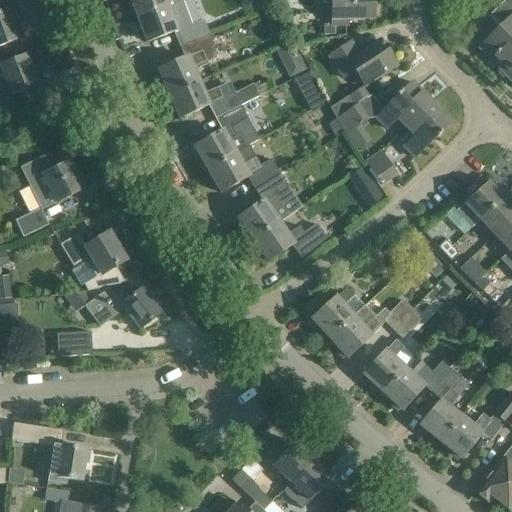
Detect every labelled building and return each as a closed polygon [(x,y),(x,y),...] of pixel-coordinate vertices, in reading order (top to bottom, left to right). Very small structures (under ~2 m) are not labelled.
[(129,0),(136,18),(181,2),(179,0),(129,0)] [(276,7),(273,0),(255,0),(260,13),(276,7)] [(317,0),(318,5),(330,5),(330,27),(323,27),(323,39),(335,39),(335,27),(347,27),(347,21),(374,21),(373,0),(317,0)] [(501,27),(478,49),(498,69),(511,55),(511,4),(508,0),(505,0),(490,16),(501,27)] [(181,2),(136,18),(146,44),(178,32),(183,44),(208,35),(203,22),(190,27),(181,2)] [(0,47),(18,40),(7,13),(0,15),(0,47)] [(158,71),(168,95),(199,83),(192,68),(205,63),(217,58),(208,35),(183,44),(189,58),(158,71)] [(359,55),(351,44),(329,58),(343,79),(355,72),(365,87),(396,67),(379,42),(359,55)] [(293,44),(276,53),(289,80),(306,72),(293,44)] [(511,55),(498,69),(511,83),(511,55)] [(7,82),(0,84),(0,101),(13,96),(13,97),(37,88),(25,58),(2,68),(7,82)] [(314,82),(309,73),(294,81),(299,90),(314,82)] [(199,83),(168,95),(179,120),(208,107),(215,121),(240,107),(241,107),(259,98),(253,87),(253,86),(234,95),(230,85),(204,96),(199,83)] [(335,120),(336,122),(344,134),(346,136),(369,120),(376,119),(387,130),(397,120),(405,129),(432,104),(412,83),(383,112),(370,98),(369,99),(368,98),(335,120)] [(331,114),(335,120),(368,98),(362,88),(343,101),(345,105),(331,114)] [(451,123),(432,104),(405,129),(414,138),(404,148),(415,159),(451,123)] [(222,133),(194,148),(207,171),(247,148),(259,141),(247,120),(240,107),(215,121),(222,133)] [(344,134),(336,122),(328,127),(336,139),(344,134)] [(260,169),(255,161),(247,148),(207,171),(220,194),(246,180),(253,192),(279,176),(271,162),(260,169)] [(397,178),(381,153),(365,163),(382,188),(397,178)] [(48,225),(43,214),(57,207),(84,193),(83,191),(85,190),(79,177),(76,178),(70,166),(52,175),(45,160),(22,172),(40,209),(15,220),(22,237),(48,225)] [(260,204),(237,220),(252,242),(279,224),(297,211),(285,194),(288,192),(290,191),(280,175),(253,192),(260,204)] [(488,183),(479,192),(457,212),(456,214),(471,229),(479,222),(507,195),(499,187),(495,191),(488,183)] [(450,206),(457,212),(479,192),(472,184),(450,206)] [(385,199),(377,188),(363,197),(370,209),(385,199)] [(511,206),(511,200),(507,195),(479,222),(494,238),(511,220),(511,207),(511,206)] [(111,220),(82,236),(87,246),(117,231),(111,220)] [(511,220),(494,238),(509,253),(511,251),(511,220)] [(287,237),(279,224),(252,242),(267,264),(291,247),(301,260),(327,241),(316,226),(304,234),(300,228),(287,237)] [(429,250),(415,235),(404,245),(419,260),(429,250)] [(124,285),(115,270),(126,264),(110,237),(86,250),(79,237),(61,247),(75,273),(72,275),(79,288),(83,286),(87,293),(124,285)] [(458,256),(446,244),(439,250),(438,250),(437,251),(451,264),(458,256)] [(0,267),(9,265),(5,251),(0,252),(0,267)] [(511,251),(509,253),(501,262),(511,273),(511,251)] [(470,260),(460,271),(476,286),(483,278),(486,275),(470,260)] [(448,276),(441,283),(451,292),(458,285),(448,276)] [(0,300),(12,299),(9,277),(0,277),(0,300)] [(476,286),(483,293),(490,285),(483,278),(476,286)] [(124,311),(140,332),(161,316),(143,292),(134,298),(129,290),(110,304),(103,295),(85,308),(100,328),(124,311)] [(319,298),(303,312),(310,322),(312,320),(329,339),(354,317),(363,309),(353,297),(346,290),(336,299),(327,306),(319,298)] [(354,317),(329,339),(347,359),(371,338),(381,328),(384,325),(391,332),(410,313),(400,303),(388,316),(383,312),(374,320),(373,320),(363,309),(354,317)] [(0,333),(19,332),(17,305),(0,306),(0,333)] [(511,312),(509,310),(502,318),(511,325),(511,312)] [(419,322),(410,313),(391,332),(401,341),(419,322)] [(92,357),(90,335),(58,337),(59,360),(92,357)] [(384,353),(363,375),(383,393),(405,370),(393,359),(403,349),(395,342),(385,353),(384,353)] [(415,380),(405,370),(383,393),(402,411),(422,389),(431,396),(451,373),(442,365),(432,376),(425,369),(415,380)] [(439,403),(420,427),(440,443),(460,418),(449,409),(458,398),(467,388),(452,374),(451,373),(431,396),(439,403)] [(492,415),(505,425),(511,415),(511,393),(510,392),(492,415)] [(460,418),(440,443),(461,460),(479,437),(481,435),(489,424),(481,417),(472,428),(460,418)] [(14,424),(11,441),(54,448),(61,448),(63,432),(14,424)] [(279,443),(260,463),(275,478),(279,473),(291,484),(291,485),(313,461),(295,444),(288,451),(279,443)] [(54,448),(48,483),(67,486),(68,482),(81,484),(84,465),(88,466),(90,454),(86,454),(86,452),(61,448),(54,448)] [(511,511),(511,448),(476,496),(488,505),(492,499),(509,511),(511,511)] [(291,484),(283,492),(302,510),(310,502),(332,479),(313,461),(291,485),(291,484)] [(0,468),(0,485),(8,486),(8,469),(0,468)] [(246,496),(253,504),(261,511),(263,511),(272,504),(255,487),(246,496)]
